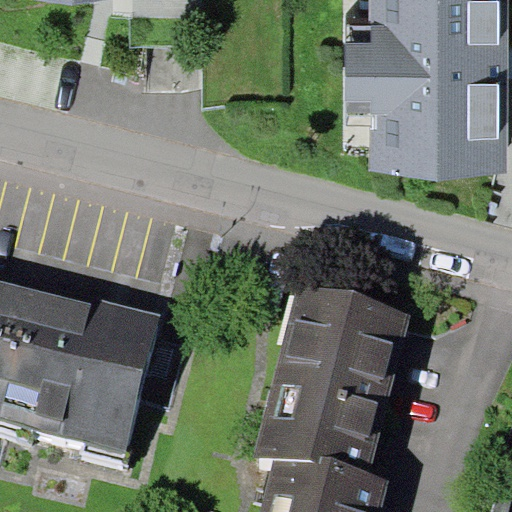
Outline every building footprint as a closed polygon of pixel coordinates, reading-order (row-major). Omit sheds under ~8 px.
[(509,49),(508,0),(373,0),(375,45),(350,45),(350,111),(372,111),(372,172),(508,173),(508,77),(509,49)] [(0,400),(29,282),(0,273),(0,400)] [(29,282),(0,400),(0,420),(127,452),(161,314),(29,282)] [(254,453),(275,458),(321,469),(324,459),(369,472),(412,309),(296,282),(254,453)] [(380,511),(390,477),(369,472),(324,459),(321,469),(275,458),(260,511),(380,511)]
